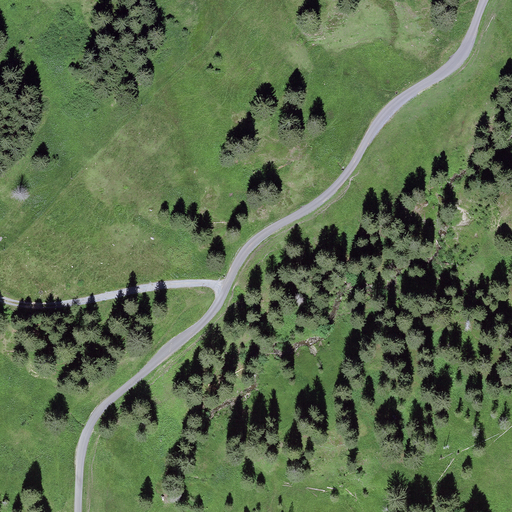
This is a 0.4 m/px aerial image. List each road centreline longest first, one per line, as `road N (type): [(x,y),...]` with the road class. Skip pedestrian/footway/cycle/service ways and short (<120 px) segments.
road 1 (unclassified): [(78,511),(82,445),(97,412),(210,314),(251,243),(323,197),(385,112),(464,53),(490,0)]
road 2 (track): [(0,300),(52,305),(147,287),(227,286)]
